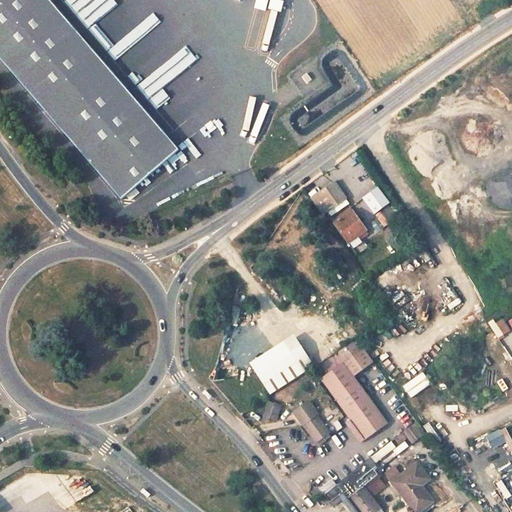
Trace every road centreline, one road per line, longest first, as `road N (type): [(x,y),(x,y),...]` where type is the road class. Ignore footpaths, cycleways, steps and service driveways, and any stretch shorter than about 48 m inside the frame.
road 1 (residential): [(232,216),(511,21)]
road 2 (unknown): [(364,122),(511,380)]
road 3 (primary): [(299,511),(163,365)]
road 4 (primary): [(73,422),(115,445),(191,511)]
road 5 (residential): [(232,216),(156,250),(112,254)]
road 6 (primary): [(81,248),(0,151)]
